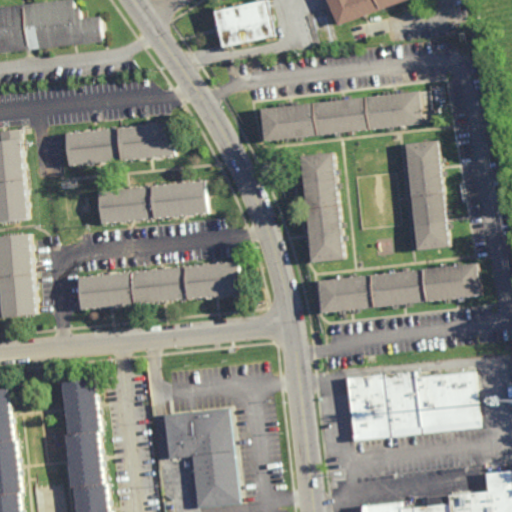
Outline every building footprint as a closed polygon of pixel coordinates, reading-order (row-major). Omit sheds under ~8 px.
[(79,0),(80,7),(85,6),(86,18),(105,16),(108,42),(0,53),(0,7),(69,0),(79,0)] [(269,0),(277,36),(270,37),(271,40),(265,42),(264,39),(250,42),(251,46),(243,47),(242,43),(234,45),(235,48),(228,50),(227,47),(223,48),(220,35),(216,36),(213,23),(218,22),(215,10),(217,10),(216,6),(224,4),(225,8),(234,6),(233,3),(241,1),(242,5),(259,1),(259,0),(269,0)] [(410,0),(342,25),(332,0),(410,0)] [(355,41),(352,28),(364,25),(368,37),(355,41)] [(383,43),(383,42),(373,44),(372,35),(383,33),(390,32),(392,41),(383,43)] [(426,123),(408,125),(408,129),(403,129),(403,126),(395,127),(395,131),(390,132),(390,127),(356,132),(357,135),(351,136),(350,132),(343,133),(343,137),(338,137),(337,133),(304,137),(304,141),(298,141),(298,138),(289,139),(290,143),(285,143),(284,140),(266,142),(262,110),(280,107),(280,104),(285,103),(286,106),(294,105),(293,102),(299,101),(300,105),(333,101),(333,98),(338,97),(338,101),(347,100),(346,96),(351,96),(352,99),(386,95),(386,91),(390,91),(391,94),(398,93),(397,90),(404,89),(404,93),(422,91),(426,123)] [(156,124),(173,123),(177,155),(162,157),(163,160),(156,160),(155,158),(147,158),(147,160),(140,161),(140,159),(110,162),(110,165),(105,166),(104,164),(96,165),(97,166),(91,167),(91,166),(73,167),(70,133),(88,132),(88,130),(92,130),(92,131),(101,130),(100,128),(106,128),(106,130),(138,127),(137,124),(143,124),(143,126),(151,125),(151,123),(156,123),(156,124)] [(26,150),(27,150),(28,156),(26,157),(26,164),(28,163),(29,171),(27,171),(30,191),(32,191),(33,196),(30,197),(30,203),(33,202),(34,210),(31,210),(32,221),(0,225),(0,142),(4,142),(3,132),(23,129),(26,150)] [(444,157),(446,157),(447,162),(444,162),(445,171),(449,170),(449,176),(445,176),(449,211),(453,211),(453,216),(450,216),(451,224),(454,223),(455,229),(451,230),(453,248),(420,252),(418,234),(415,234),(414,229),(417,228),(416,219),(414,220),(413,215),(416,215),(413,181),(409,182),(408,175),(412,175),(411,167),(408,168),(407,162),(411,162),(409,144),(442,140),(444,157)] [(338,183),(342,183),(343,188),(338,188),(342,223),(346,223),(347,228),(343,229),(344,236),(348,236),(348,242),(344,242),(346,260),(313,264),(311,246),(308,246),(308,241),(311,241),(310,232),(307,232),(307,227),(310,227),(306,194),(302,194),(302,187),(305,187),(304,180),(301,180),(301,174),(304,174),(302,156),(335,153),(337,170),(340,169),(340,174),(337,175),(338,183)] [(374,175),(373,168),(381,167),(382,174),(374,175)] [(191,183),(208,181),(211,213),(194,215),(195,217),(188,218),(188,216),(180,216),(181,218),(174,219),(174,217),(141,221),(141,223),(135,223),(135,221),(127,222),(127,224),(121,225),(121,223),(107,224),(106,211),(101,212),(101,207),(104,206),(103,192),(131,189),(131,186),(137,185),(138,188),(171,185),(171,182),(177,181),(177,184),(184,183),(184,181),(190,180),(191,183)] [(35,246),(37,246),(37,252),(35,252),(36,260),(38,260),(39,265),(36,266),(38,286),(41,286),(41,291),(39,291),(39,299),(42,299),(42,305),(40,305),(41,317),(8,320),(7,308),(6,308),(5,302),(7,302),(7,295),(5,295),(4,290),(6,290),(4,268),(1,268),(1,262),(3,262),(2,256),(0,256),(0,250),(2,250),(1,239),(34,236),(35,246)] [(225,263),(240,262),(244,295),(228,297),(228,298),(222,299),(222,297),(214,298),(214,299),(207,300),(207,299),(174,302),(174,304),(168,304),(168,303),(161,304),(161,305),(155,305),(155,304),(107,310),(107,311),(101,312),(101,310),(87,312),(83,278),(99,277),(99,274),(105,273),(105,276),(113,275),(113,273),(117,272),(118,275),(152,271),(151,268),(158,267),(158,270),(165,270),(165,267),(171,266),(171,269),(205,265),(205,263),(210,262),(210,264),(218,263),(217,261),(224,260),(225,263)] [(463,267),(478,265),(482,297),(466,299),(467,303),(461,304),(461,301),(453,301),(454,306),(449,306),(448,302),(414,306),(415,309),(409,310),(409,306),(401,307),(402,311),(396,311),(395,307),(362,311),(363,314),(356,315),(356,312),(348,313),(348,316),(343,317),(343,313),(324,316),(320,283),(339,281),(338,277),(344,277),(344,280),(352,279),(352,276),(358,275),(358,279),(392,275),(391,272),(397,271),(397,275),(405,274),(405,270),(410,270),(410,273),(445,269),(445,266),(449,265),(449,269),(456,268),(456,265),(462,264),(463,267)] [(417,375),(475,369),(481,426),(356,439),(350,375),(416,368),(417,375)] [(100,392),(101,392),(102,399),(101,399),(101,407),(103,407),(104,413),(102,413),(104,430),(101,430),(103,445),(105,445),(106,451),(104,452),(105,459),(107,459),(107,465),(105,465),(107,480),(109,479),(111,499),(113,498),(113,503),(110,504),(111,508),(114,508),(115,511),(117,511),(77,511),(75,484),(71,484),(70,468),(68,468),(68,462),(69,462),(69,456),(67,456),(67,449),(68,449),(66,430),(68,429),(67,415),(66,415),(66,409),(65,402),(64,402),(64,396),(63,377),(98,374),(100,392)] [(18,416),(20,415),(21,421),(19,421),(20,436),(22,435),(25,454),(26,454),(27,461),(25,461),(26,468),(28,467),(29,473),(27,473),(29,489),(26,489),(28,507),(30,507),(30,511),(0,511),(0,384),(14,383),(16,402),(18,402),(19,409),(17,410),(18,416)] [(241,501),(197,505),(192,453),(169,456),(164,412),(232,405),(241,501)] [(511,511),(365,511),(365,504),(401,500),(402,507),(450,502),(449,493),(488,489),(486,471),(511,468),(511,511)]
